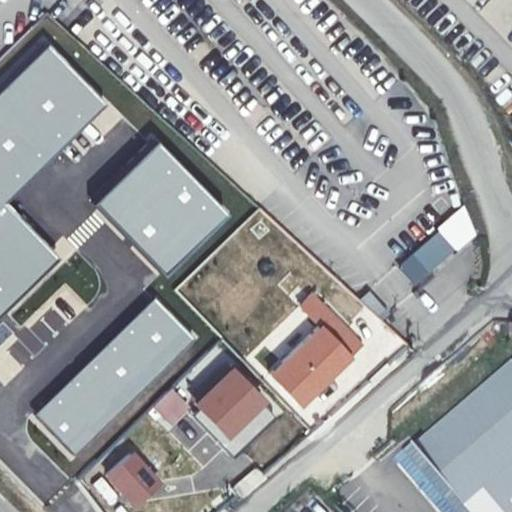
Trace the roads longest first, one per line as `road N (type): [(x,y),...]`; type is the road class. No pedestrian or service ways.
road 1 (unclassified): [(510,275),(255,511)]
road 2 (unclassified): [(510,275),(452,94),(358,0)]
